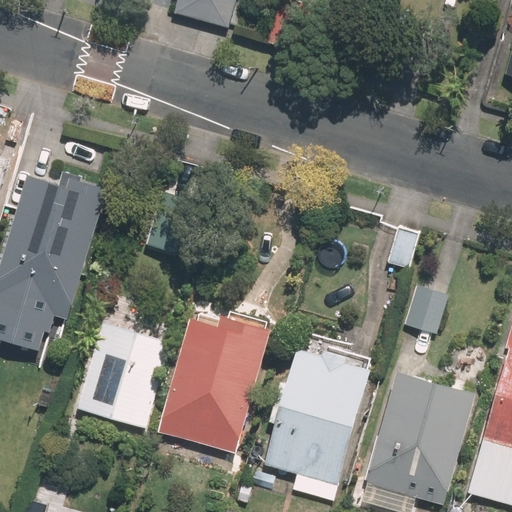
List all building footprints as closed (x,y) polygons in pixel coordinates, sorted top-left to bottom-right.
[(181,0),(178,10),(227,26),(235,0),(181,0)] [(114,206),(32,183),(1,293),(84,316),(114,206)] [(198,199),(163,191),(151,241),(185,250),(198,199)] [(422,230),(400,225),(390,261),(412,267),(422,230)] [(439,332),(450,294),(419,285),(408,322),(439,332)] [(280,335),(202,312),(166,432),(245,455),(280,335)] [(175,335),(111,316),(83,408),(146,428),(175,335)] [(383,357),(308,335),(271,457),(302,467),(297,484),(341,497),(383,357)] [(511,338),(510,346),(511,347),(511,368),(476,490),(511,500),(511,338)] [(486,391),(399,367),(367,483),(454,506),(486,391)]
